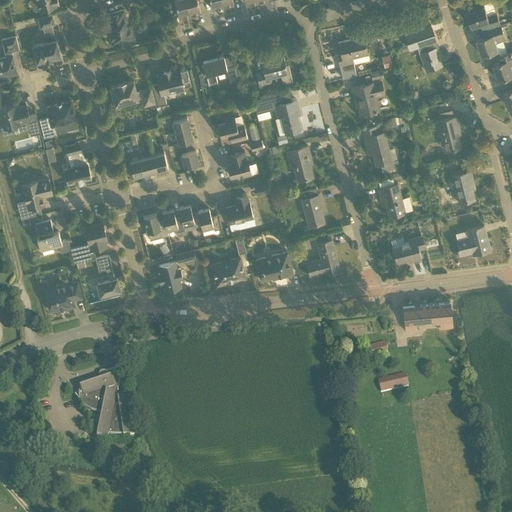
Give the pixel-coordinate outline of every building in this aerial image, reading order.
[(36,0),(39,10),(47,8),(56,5),(56,4),(59,4),(58,0),(36,0)] [(168,0),(171,10),(177,8),(179,18),(190,15),(185,0),(168,0)] [(204,1),(203,0),(185,0),(190,15),(201,12),(198,3),(204,1)] [(203,0),(204,1),(207,0),(209,0),(212,9),(223,6),(221,0),(203,0)] [(488,16),(485,6),(468,11),(473,27),(484,23),(486,29),(501,24),(496,13),(488,16)] [(126,26),(125,19),(126,19),(124,9),(106,14),(109,23),(110,23),(112,30),(109,31),(112,43),(127,39),(127,40),(135,38),(133,30),(131,31),(130,25),(126,26)] [(56,39),(52,24),(54,24),(52,15),(39,18),(41,27),(46,26),(50,41),(33,45),(37,62),(46,59),(46,60),(52,59),(52,58),(60,56),(56,39)] [(489,36),(477,40),(483,55),(499,49),(497,43),(506,39),(502,27),(507,25),(507,22),(501,24),(486,29),(489,36)] [(435,48),(433,42),(436,41),(431,25),(405,34),(410,49),(418,47),(426,70),(442,65),(437,47),(435,48)] [(0,81),(4,80),(3,77),(18,73),(12,51),(20,50),(16,35),(1,39),(6,56),(0,57),(0,81)] [(342,75),(356,72),(353,58),(368,54),(368,53),(364,36),(338,42),(343,59),(339,60),(342,75)] [(499,80),(511,75),(511,51),(498,56),(500,63),(494,64),(499,80)] [(389,54),(382,57),(385,67),(393,65),(389,54)] [(286,65),(283,55),(261,61),(264,71),(256,72),(259,85),(272,82),(271,78),(282,75),(284,83),(293,81),(289,65),(286,65)] [(218,82),(215,71),(227,68),(224,56),(203,62),(204,65),(202,65),(205,74),(206,74),(209,84),(218,82)] [(230,83),(238,81),(235,69),(228,71),(230,83)] [(172,72),(171,70),(164,72),(164,74),(157,76),(159,83),(153,84),(158,105),(166,103),(164,93),(176,90),(176,89),(183,87),(185,94),(186,94),(184,87),(191,85),(187,70),(180,72),(179,70),(172,72)] [(384,92),(381,80),(373,82),(352,88),(354,96),(356,96),(361,114),(380,109),(376,94),(384,92)] [(137,92),(134,81),(126,83),(126,81),(118,83),(118,85),(111,87),(111,90),(110,91),(111,94),(113,95),(115,105),(138,99),(138,98),(142,97),(144,106),(155,103),(151,87),(140,90),(140,91),(137,92)] [(299,110),(297,100),(288,102),(286,92),(253,100),(256,113),(275,108),(277,117),(281,116),(285,133),(301,129),(296,110),(299,110)] [(44,138),(57,134),(54,125),(77,120),(72,100),(47,107),(49,116),(40,119),(44,138)] [(16,107),(15,104),(0,108),(0,111),(0,112),(0,117),(2,118),(3,122),(4,128),(20,124),(20,122),(27,120),(30,130),(40,128),(36,113),(29,115),(26,105),(16,107)] [(176,132),(190,128),(187,116),(173,120),(176,132)] [(461,147),(457,131),(459,130),(456,116),(435,122),(439,135),(441,135),(445,150),(453,148),(453,149),(461,147)] [(237,126),(235,117),(225,119),(226,122),(218,124),(221,137),(229,135),(231,142),(247,138),(244,124),(237,126)] [(363,131),(365,137),(368,150),(372,149),(376,165),(381,164),(383,174),(395,171),(395,170),(400,169),(397,159),(392,161),(385,132),(378,134),(376,127),(363,131)] [(179,143),(193,139),(190,128),(176,132),(179,143)] [(252,141),(260,139),(258,129),(249,132),(252,141)] [(286,134),(277,136),(279,144),(288,142),(286,134)] [(252,150),(263,147),(262,141),(251,144),(252,150)] [(80,156),(79,151),(82,151),(79,142),(66,146),(68,154),(72,153),(75,166),(64,169),(68,184),(77,182),(77,183),(84,182),(83,180),(92,178),(88,163),(85,163),(83,155),(80,156)] [(276,146),(267,148),(269,154),(278,152),(276,146)] [(313,176),(309,160),(311,159),(308,146),(287,151),(291,165),(294,164),(298,179),(306,177),(306,178),(313,176)] [(46,149),(49,162),(56,161),(53,148),(46,149)] [(184,166),(199,162),(196,150),(181,154),(184,166)] [(247,158),(245,151),(228,155),(231,166),(229,167),(231,177),(238,175),(238,177),(251,174),(247,158)] [(157,170),(168,167),(164,153),(153,156),(157,170)] [(145,173),(157,170),(153,156),(141,159),(145,173)] [(133,176),(145,173),(141,159),(130,161),(133,176)] [(408,178),(406,170),(392,174),(395,182),(408,178)] [(459,203),(475,199),(471,185),(474,184),(471,171),(453,176),(459,203)] [(53,194),(49,178),(39,180),(22,184),(28,208),(40,205),(39,201),(44,200),(43,197),(53,194)] [(257,196),(271,193),(267,179),(254,183),(257,196)] [(401,199),(397,183),(378,189),(382,206),(386,205),(389,217),(405,213),(413,211),(409,197),(401,199)] [(309,226),(324,222),(321,207),(324,207),(320,194),(318,195),(317,188),(300,192),(309,226)] [(248,202),(247,194),(236,196),(238,205),(235,206),(235,205),(226,208),(230,223),(254,217),(250,201),(248,202)] [(201,225),(200,221),(198,213),(193,215),(190,205),(179,207),(182,218),(184,225),(195,222),(196,227),(201,225)] [(212,218),(209,208),(198,211),(199,213),(198,213),(200,221),(201,225),(202,225),(202,228),(213,226),(215,230),(221,229),(217,217),(212,218)] [(176,232),(180,231),(185,229),(184,225),(182,218),(176,219),(174,209),(162,212),(165,220),(167,229),(173,228),(174,231),(176,232)] [(159,222),(157,213),(144,216),(148,232),(150,240),(169,235),(167,229),(165,220),(159,222)] [(54,232),(51,219),(35,223),(39,237),(37,237),(41,250),(59,245),(61,253),(71,250),(70,247),(68,238),(61,240),(59,231),(54,232)] [(107,246),(105,239),(107,238),(103,222),(85,227),(89,243),(90,242),(92,250),(107,246)] [(283,239),(289,238),(286,226),(280,228),(283,239)] [(478,253),(491,250),(484,226),(467,230),(469,237),(457,240),(459,247),(458,248),(460,255),(477,251),(478,253)] [(412,261),(421,259),(418,250),(425,248),(422,236),(409,239),(410,243),(393,247),(397,262),(411,259),(412,261)] [(239,254),(246,252),(242,237),(235,238),(239,254)] [(325,274),(340,270),(332,239),(317,243),(321,258),(307,262),(310,276),(325,272),(325,274)] [(71,250),(73,254),(75,262),(91,258),(89,251),(92,250),(90,242),(89,243),(70,247),(71,250)] [(165,243),(159,247),(164,255),(171,252),(165,243)] [(178,262),(195,258),(193,249),(176,253),(178,262)] [(277,278),(293,274),(288,251),(256,259),(261,280),(277,276),(277,278)] [(99,270),(107,269),(107,268),(112,267),(109,254),(96,257),(99,270)] [(217,285),(246,277),(240,257),(212,264),(217,285)] [(84,260),(77,262),(78,268),(86,266),(84,260)] [(177,269),(175,261),(159,265),(161,273),(158,273),(161,283),(164,282),(166,290),(171,289),(173,291),(176,290),(177,287),(182,286),(180,280),(180,278),(183,277),(180,268),(177,269)] [(112,267),(107,268),(107,269),(109,280),(98,283),(102,299),(119,294),(118,294),(117,290),(120,290),(117,278),(115,278),(112,267)] [(82,297),(78,281),(69,283),(69,282),(45,288),(51,310),(60,308),(61,310),(75,306),(73,300),(82,297)] [(405,331),(417,330),(417,323),(452,320),(451,302),(403,307),(405,331)] [(373,356),(388,351),(385,342),(370,346),(373,356)] [(118,390),(119,385),(122,372),(119,370),(100,373),(101,380),(79,387),(83,398),(78,399),(81,405),(83,406),(84,407),(90,410),(96,412),(100,414),(96,435),(107,439),(109,434),(121,435),(134,434),(128,396),(117,395),(118,390)] [(381,392),(408,386),(405,373),(379,380),(381,392)]
